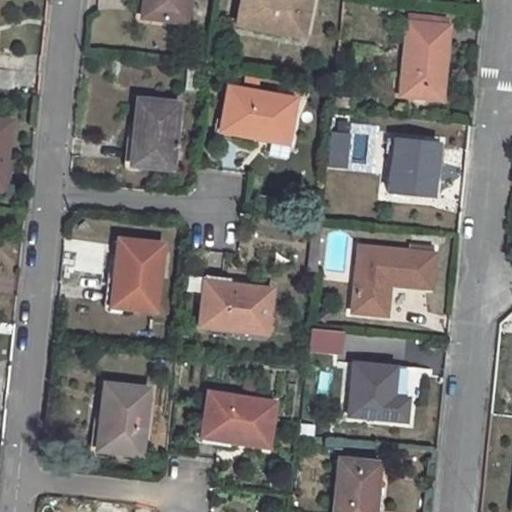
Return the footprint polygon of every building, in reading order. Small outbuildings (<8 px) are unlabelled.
[(141,0),(139,16),(184,22),(186,0),(141,0)] [(239,0),(235,22),(302,35),(308,0),(239,0)] [(448,18),(408,14),(407,21),(448,25),(448,18)] [(227,86),(219,130),(285,142),(293,99),(227,86)] [(136,98),(127,163),(170,169),(177,104),(136,98)] [(0,119),(0,179),(10,121),(0,119)] [(392,139),(386,191),(430,196),(435,142),(392,139)] [(312,220),(307,268),(315,269),(320,220),(312,220)] [(117,238),(110,305),(154,311),(161,244),(117,238)] [(433,245),(409,243),(408,250),(433,253),(433,245)] [(357,246),(351,310),(384,314),(387,282),(430,286),(433,253),(408,250),(357,246)] [(203,276),(197,324),(263,331),(269,289),(225,284),(225,278),(203,276)] [(311,330),(309,353),(343,356),(345,332),(311,330)] [(352,362),(346,414),(404,421),(406,398),(391,396),(394,367),(352,362)] [(103,382),(95,449),(139,454),(146,388),(103,382)] [(206,392),(200,436),(266,447),(273,403),(206,392)] [(338,458),(332,511),(367,511),(369,498),(373,498),(376,463),(338,458)]
